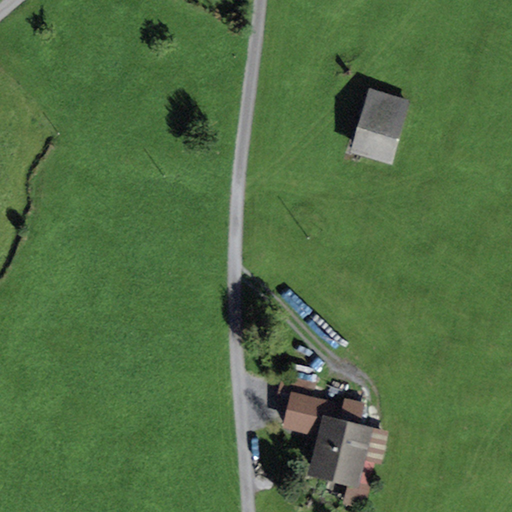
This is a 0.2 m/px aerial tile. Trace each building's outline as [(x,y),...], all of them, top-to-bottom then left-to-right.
[(374,93),(357,151),(390,161),(408,103),(374,93)] [(296,398),(309,401),(313,386),(287,379),(283,394),(296,398)] [(360,460),(367,432),(339,424),(327,422),(331,407),(309,401),(296,398),(289,426),(317,433),(313,447),(320,449),(314,471),(351,480),(367,484),(372,464),(360,460)] [(327,422),(339,424),(343,410),(331,407),(327,422)] [(385,436),(367,432),(360,460),(372,464),(378,465),(385,436)] [(345,504),(362,508),(368,484),(367,484),(351,480),(345,504)]
